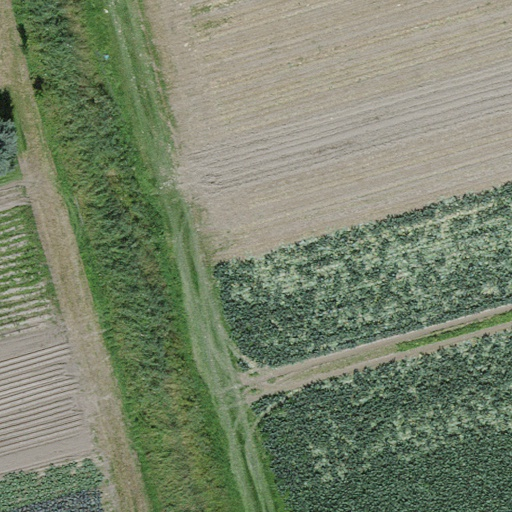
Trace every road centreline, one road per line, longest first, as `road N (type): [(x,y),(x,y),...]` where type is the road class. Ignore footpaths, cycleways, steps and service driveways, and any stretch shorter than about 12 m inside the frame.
road 1 (track): [(264,511),(119,0)]
road 2 (track): [(145,511),(0,0)]
